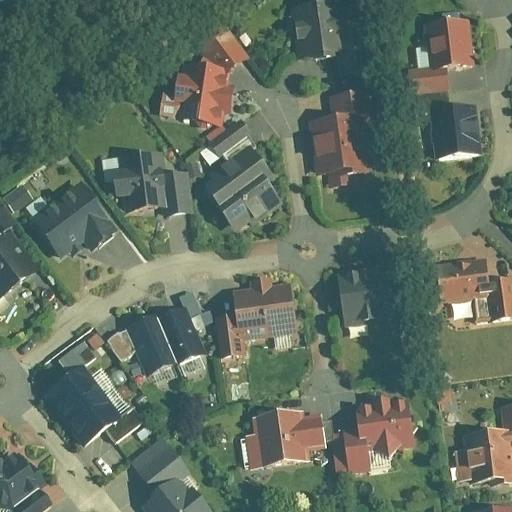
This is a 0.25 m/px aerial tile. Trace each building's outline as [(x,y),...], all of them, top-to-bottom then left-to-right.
[(293,7),(299,58),(336,54),(339,80),(367,77),(362,32),(347,34),(344,1),(293,7)] [(447,70),(476,67),(472,21),(426,25),(430,71),(447,70)] [(199,45),(216,70),(229,72),(251,58),(227,25),(199,45)] [(160,121),(221,130),(229,72),(216,70),(181,65),(177,97),(163,95),(160,121)] [(449,93),(447,70),(430,71),(407,73),(409,96),(449,93)] [(309,122),(315,176),(328,175),(330,190),(352,187),(351,177),(374,174),(368,127),(377,126),(374,94),(331,98),(333,119),(309,122)] [(435,160),(481,156),(477,108),(431,112),(435,160)] [(239,120),(200,152),(214,169),(254,137),(239,120)] [(166,177),(163,154),(118,160),(125,213),(170,207),(166,177)] [(217,215),(234,236),(277,200),(268,189),(276,182),(254,155),(206,195),(220,212),(217,215)] [(188,174),(166,177),(170,207),(171,218),(193,215),(188,174)] [(0,196),(0,198),(12,214),(30,199),(18,183),(0,196)] [(81,183),(29,220),(58,260),(82,243),(89,253),(117,233),(81,183)] [(0,209),(0,232),(10,226),(15,221),(4,206),(0,209)] [(0,300),(42,271),(10,226),(0,232),(0,300)] [(443,301),(489,297),(487,282),(485,261),(439,266),(443,301)] [(337,278),(344,328),(391,322),(384,272),(337,278)] [(511,279),(487,282),(489,297),(492,324),(511,321),(511,279)] [(240,342),(298,334),(292,285),(272,287),(272,280),(249,283),(250,291),(233,293),(236,316),(240,342)] [(184,307),(194,330),(205,326),(191,291),(180,296),(184,307)] [(184,307),(156,319),(174,364),(176,368),(204,357),(194,330),(184,307)] [(144,376),(174,364),(156,319),(154,315),(125,327),(126,331),(136,355),(144,376)] [(240,342),(236,316),(214,319),(220,360),(242,358),(240,342)] [(122,361),(136,355),(126,331),(106,342),(122,361)] [(57,360),(70,375),(81,366),(94,355),(81,340),(57,360)] [(481,372),(496,370),(495,361),(480,362),(481,372)] [(51,363),(40,370),(49,382),(60,374),(51,363)] [(42,399),(84,447),(106,429),(122,415),(81,366),(70,375),(42,399)] [(366,455),(416,448),(410,403),(360,409),(363,435),(366,455)] [(122,415),(106,429),(118,443),(143,421),(131,407),(122,415)] [(511,407),(501,408),(504,432),(465,437),(466,450),(456,452),(460,483),(470,482),(471,486),(490,483),(491,490),(511,487),(511,407)] [(247,436),(251,471),(307,463),(305,450),(324,447),(320,416),(303,418),(302,412),(253,418),(255,435),(247,436)] [(366,455),(363,435),(341,438),(346,476),(368,473),(366,455)] [(130,466),(156,496),(174,481),(189,469),(162,438),(130,466)] [(0,509),(10,511),(37,490),(11,454),(0,461),(0,509)] [(140,510),(141,511),(200,511),(174,481),(156,496),(140,510)] [(41,511),(49,506),(37,490),(10,511),(8,511),(41,511)]
